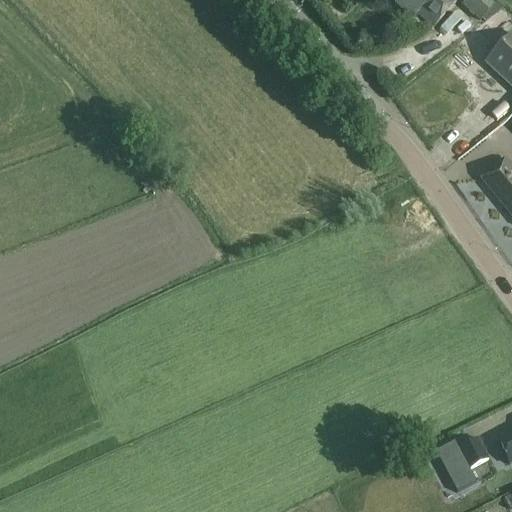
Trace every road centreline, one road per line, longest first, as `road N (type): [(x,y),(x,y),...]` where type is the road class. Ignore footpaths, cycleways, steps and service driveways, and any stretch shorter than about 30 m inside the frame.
road 1 (tertiary): [(511,297),(367,101)]
road 2 (tertiary): [(280,0),(367,101)]
